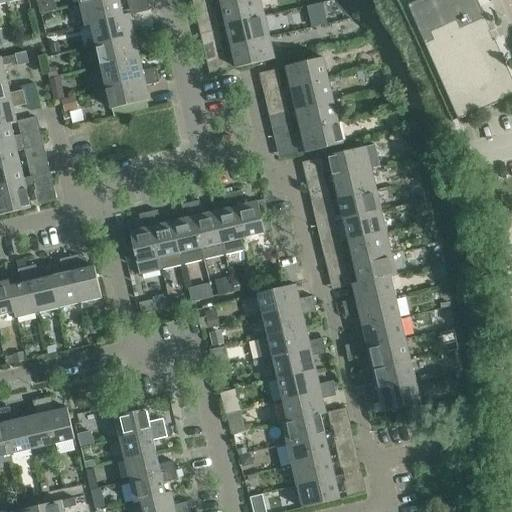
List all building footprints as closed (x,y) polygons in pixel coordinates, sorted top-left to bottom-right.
[(40,0),(41,10),(57,8),(56,0),(40,0)] [(86,26),(92,25),(92,24),(124,16),(124,15),(120,0),(99,0),(81,4),(86,26)] [(211,0),(205,0),(202,1),(206,16),(215,13),(211,0)] [(239,0),(222,4),(227,25),(265,16),(261,0),(239,0)] [(206,16),(202,1),(193,3),(197,18),(206,16)] [(427,17),(432,31),(444,25),(439,12),(427,17)] [(92,25),(97,45),(148,33),(147,25),(133,29),(130,14),(124,15),(124,16),(92,24),(92,25)] [(227,25),(232,46),(270,37),(265,16),(227,25)] [(425,44),(458,120),(511,96),(511,77),(495,40),(494,41),(490,32),(491,31),(485,17),(460,28),(457,20),(430,32),(434,40),(425,44)] [(97,45),(101,66),(140,57),(137,43),(150,40),(148,33),(97,45)] [(270,37),(232,46),(237,68),(275,59),(270,37)] [(221,41),(212,43),(216,58),(224,56),(221,41)] [(216,58),(212,43),(203,45),(207,60),(216,58)] [(0,57),(0,80),(7,79),(3,66),(17,63),(15,55),(2,58),(1,57),(0,57)] [(101,66),(106,87),(158,75),(157,68),(143,71),(140,57),(101,66)] [(286,67),(291,89),(329,80),(324,58),(286,67)] [(158,75),(106,87),(112,109),(150,100),(147,85),(160,82),(158,75)] [(0,80),(0,103),(25,97),(23,90),(10,93),(7,79),(0,80)] [(291,89),(296,110),(334,101),(329,80),(291,89)] [(280,84),(272,86),(275,100),(284,98),(280,84)] [(275,100),(272,86),(263,88),(266,103),(275,100)] [(0,103),(0,125),(11,123),(11,124),(17,122),(14,108),(27,104),(25,97),(0,103)] [(296,110),(301,131),(339,122),(334,101),(296,110)] [(339,122),(301,131),(306,153),(345,144),(339,122)] [(0,147),(33,140),(32,133),(14,137),(11,124),(11,123),(0,125),(0,147)] [(290,126),(282,128),(285,142),(294,140),(290,126)] [(285,142),(282,128),(273,130),(276,145),(285,142)] [(41,130),(32,133),(33,140),(35,147),(44,145),(41,130)] [(0,147),(0,169),(21,165),(18,151),(35,147),(33,140),(0,147)] [(334,178),(372,169),(381,167),(376,145),(329,156),(334,178)] [(0,169),(0,192),(26,186),(21,165),(0,169)] [(339,199),(377,190),(372,169),(334,178),(339,199)] [(50,173),(42,175),(46,189),(54,187),(50,173)] [(323,173),(315,175),(319,189),(327,187),(323,173)] [(46,189),(42,175),(33,177),(36,191),(46,189)] [(319,189),(315,175),(306,177),(309,192),(319,189)] [(26,186),(0,192),(0,215),(31,208),(26,186)] [(344,220),(382,211),(377,190),(339,199),(344,220)] [(242,191),(233,193),(244,238),(266,233),(258,202),(245,205),(242,191)] [(227,209),(215,212),(225,255),(246,250),(244,238),(233,193),(224,195),(227,209)] [(200,200),(191,203),(204,260),(225,255),(215,212),(203,215),(200,200)] [(173,222),(181,253),(183,265),(204,260),(191,203),(182,205),(185,219),(173,222)] [(158,210),(149,212),(160,258),(181,253),(173,222),(161,224),(158,210)] [(349,241),(387,232),(382,211),(344,220),(349,241)] [(160,258),(149,212),(140,215),(143,229),(130,232),(137,263),(140,275),(162,270),(160,258)] [(333,215),(325,217),(328,231),(337,230),(333,215)] [(328,231),(325,217),(316,219),(319,234),(328,231)] [(354,263),(392,254),(387,232),(349,241),(354,263)] [(356,270),(359,283),(359,284),(391,276),(392,277),(398,276),(392,254),(354,263),(345,265),(343,258),(335,259),(339,274),(356,270)] [(79,255),(70,257),(80,303),(102,298),(95,266),(82,269),(79,255)] [(64,274),(52,276),(59,308),(80,303),(70,257),(60,260),(64,274)] [(329,276),(339,274),(335,259),(326,262),(329,276)] [(37,265),(27,267),(38,313),(59,308),(52,276),(40,279),(37,265)] [(22,284),(11,286),(10,286),(16,312),(15,312),(16,318),(38,313),(27,267),(18,269),(22,284)] [(343,302),(345,309),(396,297),(392,277),(391,276),(359,284),(359,283),(353,284),(356,299),(343,302)] [(0,315),(15,312),(16,312),(10,286),(11,286),(10,280),(0,282),(0,315)] [(258,294),(263,316),(315,303),(313,296),(300,299),(296,285),(258,294)] [(154,300),(139,303),(142,314),(169,308),(166,294),(153,298),(154,300)] [(360,313),(363,327),(401,318),(396,297),(345,309),(346,317),(360,313)] [(263,316),(268,336),(268,337),(307,327),(303,314),(317,311),(315,303),(263,316)] [(353,344),(354,351),(406,339),(401,318),(363,327),(366,341),(353,344)] [(263,360),(273,358),(325,345),(323,338),(310,341),(307,327),(268,337),(268,336),(258,338),(263,360)] [(221,331),(210,333),(214,346),(225,344),(221,331)] [(370,355),(373,369),(411,360),(406,339),(354,351),(356,359),(370,355)] [(353,344),(345,346),(347,353),(354,351),(353,344)] [(49,349),(47,350),(48,354),(57,352),(55,345),(49,347),(49,349)] [(273,358),(278,379),(317,370),(313,356),(327,353),(325,345),(273,358)] [(354,351),(347,353),(349,360),(356,359),(354,351)] [(363,386),(364,393),(416,381),(411,360),(373,369),(376,383),(363,386)] [(278,379),(283,400),(335,388),(333,381),(320,384),(317,370),(278,379)] [(416,381),(364,393),(366,401),(379,398),(383,412),(421,403),(416,381)] [(363,386),(355,388),(357,395),(364,393),(363,386)] [(283,400),(288,420),(288,421),(321,414),(321,415),(327,414),(323,399),(337,396),(335,388),(283,400)] [(51,397),(42,399),(53,444),(75,439),(68,408),(55,411),(51,397)] [(36,415),(25,418),(32,449),(53,444),(42,399),(33,401),(36,415)] [(115,417),(120,438),(166,428),(164,419),(149,422),(146,409),(139,411),(137,403),(131,404),(131,402),(101,410),(103,419),(115,417)] [(9,407),(0,409),(11,454),(32,449),(25,418),(12,421),(9,407)] [(0,456),(11,454),(0,409),(0,408),(0,456)] [(282,422),(287,444),(326,435),(321,415),(321,414),(288,421),(288,420),(282,422)] [(350,422),(342,424),(345,438),(354,436),(350,422)] [(345,438),(342,424),(333,426),(336,440),(345,438)] [(120,438),(125,459),(157,452),(154,440),(168,437),(166,428),(120,438)] [(91,431),(78,434),(81,448),(95,445),(91,431)] [(287,444),(292,465),(331,456),(326,435),(287,444)] [(125,459),(130,480),(176,470),(173,461),(159,464),(157,452),(125,459)] [(251,454),(241,457),(243,467),(254,465),(251,454)] [(292,465),(297,486),(335,477),(331,456),(292,465)] [(95,460),(85,463),(86,468),(96,466),(95,460)] [(360,463),(352,465),(355,480),(363,478),(360,463)] [(355,480),(352,465),(342,468),(346,482),(355,480)] [(135,502),(141,501),(141,500),(166,494),(166,493),(164,482),(178,479),(176,470),(130,480),(135,502)] [(72,477),(62,479),(64,488),(75,486),(72,477)] [(335,477),(297,486),(302,508),(341,499),(335,477)] [(48,483),(41,484),(43,493),(50,491),(48,483)] [(141,501),(143,511),(184,511),(191,510),(189,501),(175,505),(172,492),(166,493),(166,494),(141,500),(141,501)] [(269,511),(264,493),(252,497),(256,511),(269,511)] [(23,509),(23,511),(64,511),(64,509),(77,506),(75,498),(62,501),(62,500),(23,509)]
